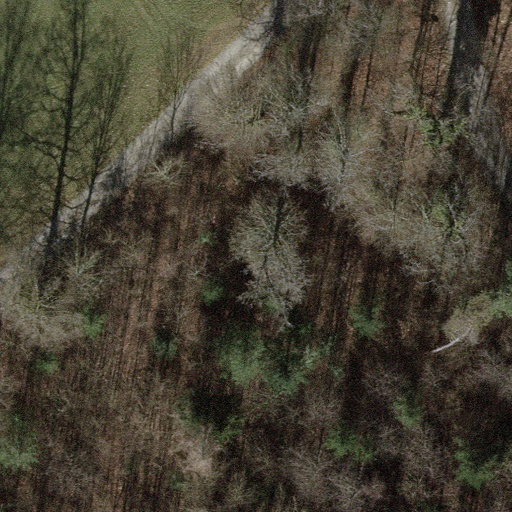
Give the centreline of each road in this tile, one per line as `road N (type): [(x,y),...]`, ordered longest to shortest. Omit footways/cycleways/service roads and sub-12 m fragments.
road 1 (track): [(291,0),(0,280)]
road 2 (track): [(511,175),(489,140),(468,78),(456,0)]
